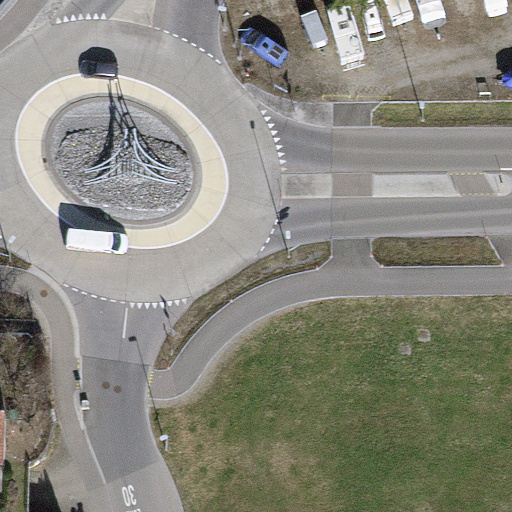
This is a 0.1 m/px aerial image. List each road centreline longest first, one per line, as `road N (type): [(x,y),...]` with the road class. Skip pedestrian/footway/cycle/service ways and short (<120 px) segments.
road 1 (secondary): [(259,185),(511,181)]
road 2 (residential): [(146,511),(114,401),(125,272)]
road 3 (secondary): [(259,185),(255,153),(232,113),(176,71),(130,56)]
road 4 (secondary): [(125,272),(197,263),(229,247),(259,185)]
road 5 (secondary): [(0,184),(43,236),(75,257),(125,272)]
road 6 (secondary): [(130,56),(59,56),(33,64),(0,95)]
